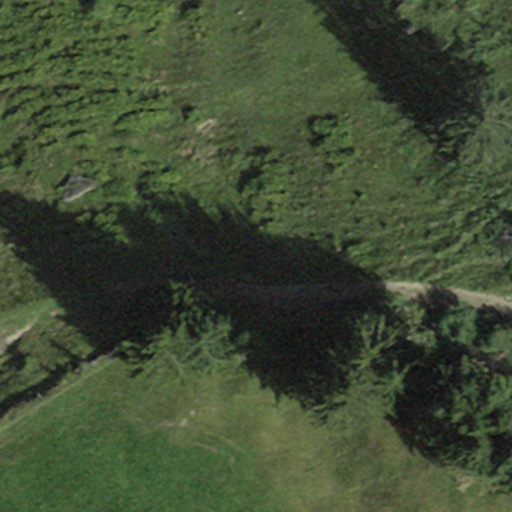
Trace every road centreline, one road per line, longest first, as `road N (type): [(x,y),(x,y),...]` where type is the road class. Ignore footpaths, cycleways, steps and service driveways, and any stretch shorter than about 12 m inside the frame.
road 1 (track): [(322,287),(133,291),(0,330)]
road 2 (track): [(511,404),(322,287)]
